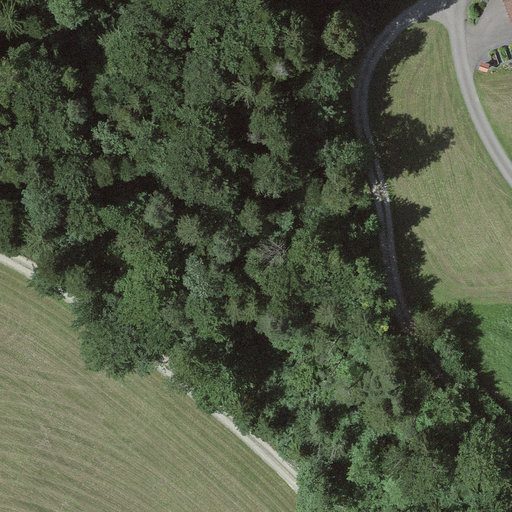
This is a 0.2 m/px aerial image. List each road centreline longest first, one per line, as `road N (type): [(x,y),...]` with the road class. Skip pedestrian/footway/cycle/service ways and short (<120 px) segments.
road 1 (track): [(511,172),(492,149),(448,13),(431,7),(390,26),(361,66),(358,108),(382,204),(388,271),(415,333),(511,452)]
road 2 (track): [(329,511),(238,419),(92,308),(0,253)]
